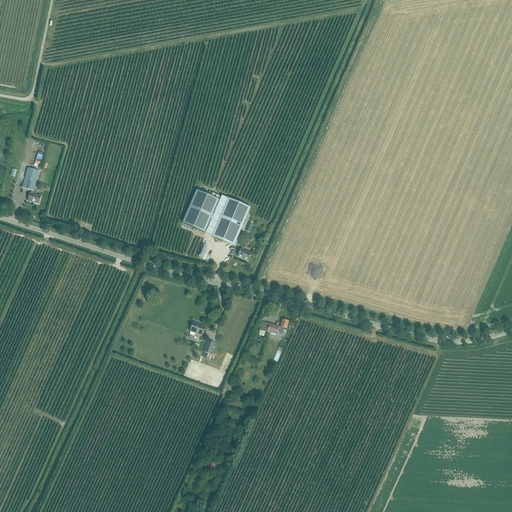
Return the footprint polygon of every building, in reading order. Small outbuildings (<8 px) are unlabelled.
[(0,192),(15,121),(0,117),(0,192)] [(38,177),(31,175),(27,173),(23,188),(32,190),(31,193),(28,201),(39,204),(41,196),(36,195),(37,192),(34,191),(38,177)] [(196,191),(182,224),(204,233),(219,200),(196,191)] [(234,246),(246,218),(250,208),(228,199),(212,236),(234,246)] [(241,247),(237,257),(248,261),(251,253),(244,250),(245,249),(241,247)] [(276,335),(277,332),(281,333),(282,330),(286,331),(286,329),(289,321),(282,320),(280,327),(262,321),(259,330),(276,335)] [(205,327),(193,322),(190,332),(202,336),(205,327)] [(214,344),(208,341),(204,352),(210,354),(214,344)]
